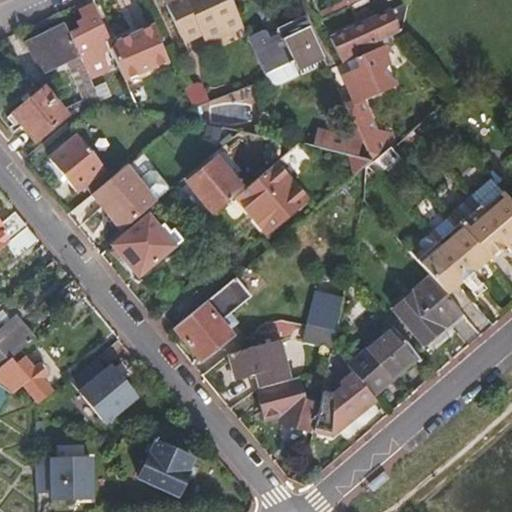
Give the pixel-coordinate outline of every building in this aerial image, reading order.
[(162,0),(166,8),(181,0),(162,0)] [(218,38),(241,27),(228,0),(181,0),(166,8),(181,44),(213,30),(218,38)] [(80,30),(69,34),(80,59),(85,68),(105,59),(99,45),(110,40),(95,6),(81,12),(83,21),(78,23),(80,30)] [(352,63),(390,46),(402,40),(410,6),(378,20),(375,13),(365,18),(368,24),(333,40),(345,66),(352,63)] [(242,31),(259,70),(283,59),(291,72),(320,60),(300,16),(263,33),(258,24),(242,31)] [(110,51),(124,83),(166,64),(157,44),(161,43),(153,26),(139,32),(136,27),(115,36),(118,43),(110,51)] [(80,59),(69,34),(66,27),(29,44),(42,76),(67,65),(69,68),(80,59)] [(390,46),(352,63),(356,71),(347,76),(361,106),(365,104),(402,87),(388,56),(394,54),(390,46)] [(85,68),(80,59),(69,68),(71,74),(85,68)] [(92,83),(85,68),(71,74),(89,114),(101,103),(92,83)] [(103,79),(92,83),(101,103),(116,107),(103,79)] [(199,81),(183,88),(192,107),(208,99),(199,81)] [(42,91),(12,117),(36,145),(66,120),(42,91)] [(350,111),(357,125),(371,119),(365,104),(361,106),(350,111)] [(366,144),(374,162),(392,148),(399,142),(395,133),(382,130),(379,133),(371,119),(357,125),(366,144)] [(316,151),(361,161),(366,144),(320,133),(316,151)] [(242,135),(240,135),(225,147),(236,161),(250,147),(242,135)] [(83,141),(53,166),(79,196),(107,169),(83,141)] [(188,184),(216,217),(237,199),(245,193),(229,172),(233,169),(227,164),(224,166),(217,160),(188,184)] [(245,193),(237,199),(266,234),(305,200),(277,166),(245,193)] [(127,168),(91,198),(120,234),(157,204),(139,182),(127,168)] [(150,172),(139,182),(157,204),(172,191),(157,173),(150,172)] [(487,260),(487,261),(500,250),(506,245),(511,250),(511,248),(511,205),(501,192),(459,228),(487,260)] [(0,249),(4,246),(25,229),(14,215),(0,225),(0,249)] [(145,218),(110,247),(137,279),(179,245),(170,233),(167,236),(160,229),(156,232),(145,218)] [(459,228),(419,262),(431,277),(446,296),(463,280),(476,269),(487,260),(459,228)] [(36,243),(25,229),(4,246),(15,260),(36,243)] [(487,261),(492,266),(505,255),(500,250),(487,261)] [(336,332),(350,273),(324,267),(317,293),(315,292),(306,326),(336,332)] [(476,269),(463,280),(477,298),(491,287),(476,269)] [(423,345),(461,315),(446,296),(431,277),(393,309),(423,345)] [(82,298),(69,282),(54,295),(66,311),(82,298)] [(0,305),(9,298),(0,287),(0,305)] [(82,298),(66,311),(76,323),(92,310),(82,298)] [(232,339),(205,305),(174,331),(202,364),(232,339)] [(336,332),(306,326),(303,339),(332,347),(332,346),(336,332)] [(0,366),(9,359),(19,351),(0,328),(0,366)] [(353,373),(371,397),(418,357),(394,328),(348,368),(353,373)] [(249,352),(227,358),(233,383),(251,377),(256,391),(286,381),(282,367),(275,344),(249,352)] [(418,357),(371,397),(375,402),(423,363),(418,357)] [(0,366),(0,388),(9,394),(20,387),(33,401),(28,406),(34,411),(53,395),(41,380),(45,376),(37,366),(32,370),(23,360),(15,367),(9,359),(0,366)] [(94,361),(68,383),(103,425),(134,400),(111,372),(108,369),(104,373),(94,361)] [(312,432),(311,434),(331,438),(375,402),(371,397),(353,373),(340,384),(342,388),(332,397),(321,394),(319,401),(312,432)] [(304,397),(297,378),(286,381),(256,391),(253,392),(252,392),(259,423),(279,419),(278,426),(311,434),(312,432),(319,401),(304,397)] [(0,408),(9,394),(0,388),(0,408)] [(151,445),(137,481),(175,497),(190,461),(151,445)] [(91,460),(36,462),(36,495),(51,495),(52,501),(92,500),(91,460)]
